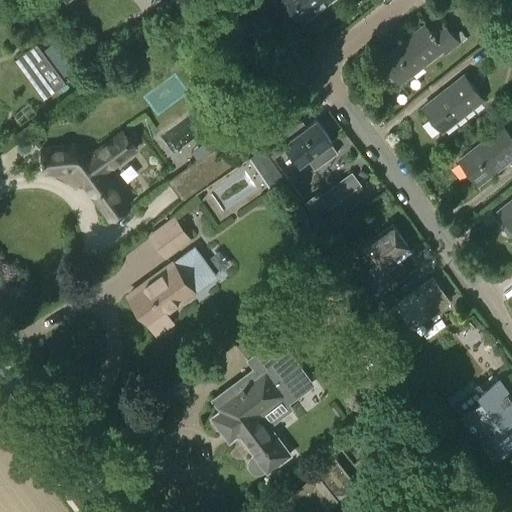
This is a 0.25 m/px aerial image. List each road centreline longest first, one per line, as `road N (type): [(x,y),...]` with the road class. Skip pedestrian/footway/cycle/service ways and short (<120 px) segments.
road 1 (residential): [(511,338),(330,86),(336,57),(408,0)]
road 2 (residential): [(109,511),(0,365)]
